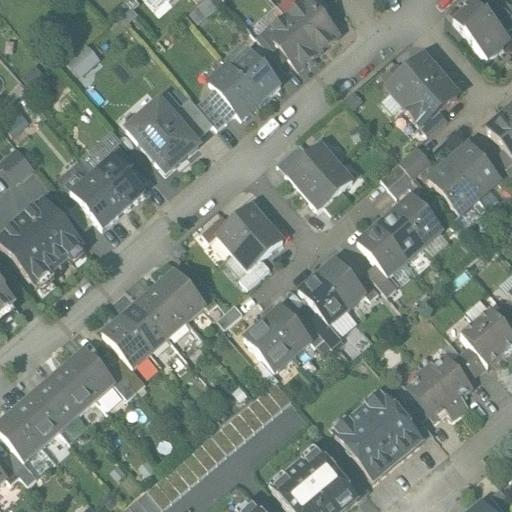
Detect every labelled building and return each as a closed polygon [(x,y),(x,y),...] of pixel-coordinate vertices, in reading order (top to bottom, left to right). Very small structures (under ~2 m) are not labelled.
[(317,0),(302,0),(304,3),(319,19),(328,11),(317,0)] [(319,19),(304,3),(285,20),(317,57),(337,40),(319,19)] [(480,12),(472,3),(463,10),(467,14),(465,15),(464,15),(452,25),(472,48),(471,49),(486,65),(496,56),(502,51),(498,46),(504,41),(501,38),(502,37),(501,37),(480,12)] [(511,27),(511,19),(491,4),(490,3),(480,12),(501,37),(511,27)] [(317,57),(285,20),(265,37),(286,61),(297,74),(317,57)] [(265,37),(263,35),(254,43),(268,58),(277,69),(286,61),(265,37)] [(259,66),(250,56),(230,73),(260,107),(279,90),(274,84),(259,66)] [(277,69),(268,58),(259,66),(274,84),(283,76),(277,69)] [(422,62),(389,91),(388,97),(402,113),(439,82),(422,62)] [(230,73),(227,70),(208,87),(214,94),(235,118),(240,124),(260,107),(230,73)] [(439,82),(402,113),(419,133),(438,117),(456,101),(439,82)] [(235,118),(214,94),(205,102),(225,126),(235,118)] [(168,97),(159,105),(194,146),(212,130),(189,103),(180,111),(168,97)] [(159,105),(125,134),(165,179),(198,150),(194,146),(159,105)] [(438,117),(419,133),(427,142),(446,126),(438,117)] [(511,126),(504,118),(485,135),(503,155),(511,166),(511,126)] [(117,149),(108,156),(124,174),(133,167),(117,149)] [(320,150),(285,180),(293,190),(295,188),(303,197),(335,168),(320,150)] [(485,172),(466,150),(447,167),(478,204),(497,187),(498,187),(485,172)] [(416,152),(397,168),(411,184),(430,168),(416,152)] [(31,172),(16,154),(6,162),(22,180),(31,172)] [(511,166),(503,155),(494,163),(509,181),(511,178),(511,166)] [(112,161),(94,177),(125,213),(143,197),(112,161)] [(22,180),(6,162),(0,167),(0,170),(14,187),(22,180)] [(510,183),(494,164),(485,172),(498,187),(497,187),(500,191),(510,183)] [(478,204),(447,167),(427,184),(458,221),(478,204)] [(303,197),(301,198),(316,217),(323,211),(340,197),(351,187),(335,168),(303,197)] [(397,168),(379,184),(387,193),(405,177),(397,168)] [(70,197),(69,198),(77,207),(93,225),(101,234),(125,213),(94,177),(82,187),(70,197)] [(405,177),(387,193),(395,202),(408,191),(413,186),(405,177)] [(62,187),(70,197),(82,187),(74,178),(62,187)] [(419,194),(413,186),(408,191),(414,198),(419,194)] [(340,197),(323,211),(331,220),(347,206),(340,197)] [(440,236),(410,202),(400,210),(402,212),(394,219),(422,252),(440,236)] [(22,220),(12,228),(13,230),(0,241),(0,250),(35,291),(80,251),(41,206),(23,221),(22,220)] [(93,225),(77,207),(68,215),(84,233),(93,225)] [(229,229),(216,241),(231,259),(266,229),(263,226),(264,222),(260,217),(256,217),(250,211),(229,229)] [(394,219),(385,226),(384,224),(374,233),(404,268),(422,252),(394,219)] [(221,220),(200,238),(208,247),(216,241),(229,229),(221,220)] [(266,229),(231,259),(247,277),(261,264),(281,247),(276,240),(276,232),(268,232),(266,229)] [(374,233),(371,235),(368,235),(363,239),(363,243),(356,248),(374,269),(386,283),(404,268),(374,233)] [(247,277),(238,284),(246,293),(269,273),(261,264),(247,277)] [(353,287),(334,265),(327,271),(323,271),(319,275),(318,278),(315,281),(346,316),(364,300),(353,287)] [(386,283),(374,269),(365,277),(386,301),(395,293),(386,283)] [(192,298),(173,277),(167,282),(159,281),(158,290),(155,292),(185,327),(204,311),(192,298)] [(377,298),(362,280),(353,287),(364,300),(368,305),(377,298)] [(346,316),(315,281),(313,283),(309,283),(304,287),(304,291),(297,296),(316,318),(328,331),(346,316)] [(0,318),(12,308),(0,293),(0,292),(1,291),(0,290),(0,318)] [(217,308),(201,290),(192,298),(204,311),(208,316),(217,308)] [(185,327),(155,292),(145,301),(147,302),(139,310),(167,343),(185,327)] [(511,306),(510,304),(501,312),(511,325),(511,306)] [(233,309),(215,325),(223,334),(241,318),(233,309)] [(167,343),(139,310),(131,317),(129,315),(119,323),(149,358),(167,343)] [(298,334),(279,312),(273,318),(269,318),(264,322),(264,325),(261,328),(291,362),(309,347),(298,334)] [(511,325),(501,312),(494,317),(501,324),(498,327),(511,344),(511,325)] [(511,344),(498,327),(489,316),(474,329),(501,361),(511,351),(511,344)] [(328,331),(316,318),(307,326),(322,344),(330,353),(340,345),(328,331)] [(149,358),(119,323),(116,326),(109,325),(108,333),(101,339),(121,362),(131,374),(149,358)] [(307,326),(298,334),(309,347),(313,352),(322,344),(307,326)] [(291,362),(261,328),(258,330),(254,330),(249,334),(249,338),(243,343),(273,378),(291,362)] [(501,361),(474,329),(459,341),(468,352),(484,371),(486,373),(501,361)] [(484,371),(468,352),(459,360),(475,379),(484,371)] [(83,355),(77,360),(73,360),(68,364),(68,368),(65,370),(95,405),(113,390),(102,377),(83,355)] [(451,368),(444,360),(424,377),(458,417),(466,410),(460,403),(472,393),(466,387),(451,368)] [(475,379),(459,360),(452,365),(453,366),(451,368),(466,387),(475,379)] [(131,374),(121,362),(112,369),(135,397),(144,389),(131,374)] [(126,405),(135,397),(112,369),(102,377),(113,390),(126,405)] [(66,372),(58,379),(57,378),(47,386),(77,421),(95,405),(65,370),(65,371),(66,372)] [(458,417),(424,377),(405,393),(412,402),(427,420),(432,426),(444,416),(450,424),(458,417)] [(77,421),(47,386),(37,394),(39,396),(30,403),(59,436),(77,421)] [(290,406),(274,388),(265,395),(281,414),(290,406)] [(281,414),(265,395),(256,403),(271,421),(281,414)] [(380,401),(334,440),(344,452),(344,455),(349,461),(351,461),(372,486),(391,470),(389,467),(397,461),(399,463),(417,448),(418,447),(405,432),(397,422),(398,420),(393,414),(390,414),(380,401)] [(427,420),(412,402),(403,409),(416,423),(419,427),(427,420)] [(59,436),(30,403),(22,410),(20,409),(11,417),(41,452),(59,436)] [(271,421),(256,403),(247,411),(262,429),(271,421)] [(262,429),(247,411),(238,418),(253,437),(262,429)] [(41,452),(11,417),(8,420),(4,419),(0,422),(0,441),(12,455),(23,467),(41,452)] [(253,437),(238,418),(229,426),(244,444),(253,437)] [(419,427),(416,423),(405,432),(418,447),(417,448),(419,450),(431,440),(419,427)] [(244,444),(229,426),(220,433),(235,452),(244,444)] [(235,452),(220,433),(211,441),(226,459),(235,452)] [(225,460),(210,442),(201,449),(216,468),(225,460)] [(216,468),(201,449),(191,457),(207,475),(216,468)] [(23,467),(12,455),(3,463),(26,490),(35,482),(23,467)] [(207,475),(191,457),(182,465),(198,483),(207,475)] [(317,457),(270,495),(281,508),(281,510),(282,511),(344,511),(354,503),(355,503),(341,486),(334,478),(334,475),(330,470),(327,469),(317,457)] [(3,463),(0,465),(0,478),(4,483),(9,489),(18,481),(3,463)] [(198,483),(182,465),(173,472),(189,491),(198,483)] [(189,491),(173,472),(164,480),(179,498),(189,491)] [(366,497),(350,478),(341,486),(355,503),(354,503),(356,505),(366,497)] [(179,498),(164,480),(155,488),(170,506),(179,498)] [(162,511),(170,506),(155,488),(146,495),(159,511),(162,511)] [(511,511),(511,508),(498,493),(480,508),(483,511),(511,511)] [(159,511),(146,495),(137,503),(144,511),(159,511)] [(144,511),(137,503),(127,511),(128,511),(144,511)]
